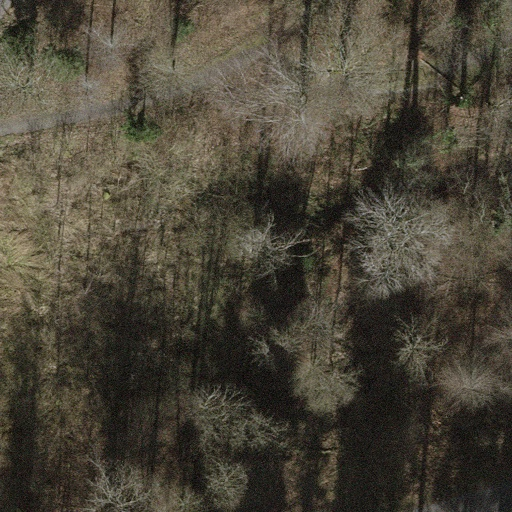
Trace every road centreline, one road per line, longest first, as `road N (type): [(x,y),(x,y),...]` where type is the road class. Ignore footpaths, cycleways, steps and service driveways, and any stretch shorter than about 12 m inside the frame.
road 1 (track): [(0,126),(109,109),(205,77),(386,73),(464,61)]
road 2 (track): [(205,77),(305,0)]
